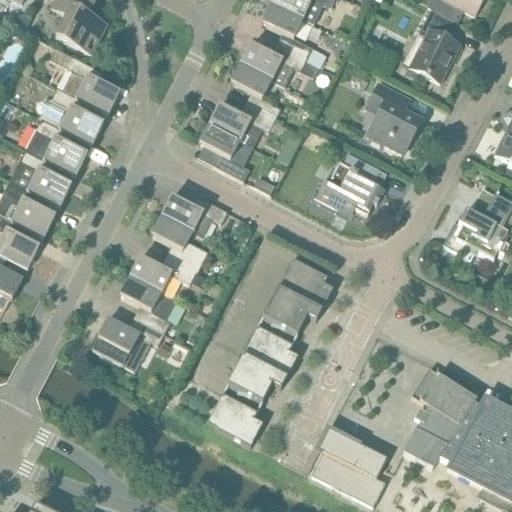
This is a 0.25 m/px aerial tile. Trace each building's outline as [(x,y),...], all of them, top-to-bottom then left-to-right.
[(9,0),(8,2),(21,9),(25,0),(9,0)] [(88,0),(56,0),(50,11),(66,20),(55,41),(90,59),(106,30),(87,20),(95,4),(88,0)] [(273,0),(270,9),(301,24),(313,29),(322,10),(331,13),(335,0),(304,0),(304,2),(300,0),(273,0)] [(425,11),(429,13),(456,27),(463,14),(474,20),(484,0),(442,0),(442,1),(440,0),(436,0),(430,1),(425,11)] [(292,43),(301,24),(270,9),(260,30),(261,30),(262,29),(292,43)] [(456,27),(429,13),(417,38),(424,41),(408,72),(439,88),(459,49),(448,43),(456,27)] [(16,20),(11,29),(18,33),(24,36),(24,37),(31,23),(22,18),(16,20)] [(297,45),(291,58),(305,65),(312,53),(297,45)] [(250,49),(239,69),(270,85),(283,92),(293,73),(299,77),(305,65),(291,58),(285,69),(250,50),(251,49),(250,49)] [(69,74),(59,94),(80,105),(106,119),(117,99),(118,100),(118,99),(91,84),(97,74),(55,52),(49,64),(69,74)] [(312,53),(305,65),(318,71),(320,72),(326,60),(312,53)] [(312,83),(318,71),(305,65),(299,77),(312,83)] [(260,104),(270,85),(239,69),(229,89),(230,89),(231,88),(260,104)] [(378,88),(365,113),(377,119),(366,140),(402,159),(419,125),(405,118),(411,105),(404,101),(378,88)] [(101,130),(102,131),(102,130),(75,115),(80,105),(59,94),(54,91),(48,103),(46,102),(44,105),(38,107),(41,116),(38,121),(41,123),(40,124),(65,136),(64,136),(90,150),(101,130)] [(306,106),(292,132),(304,138),(318,112),(306,106)] [(218,109),(208,129),(250,151),(251,152),(261,133),(268,137),(274,125),(265,121),(254,115),(248,126),(219,111),(219,110),(218,109)] [(271,109),(265,121),(274,125),(280,114),(271,109)] [(511,123),(511,124),(493,159),(508,167),(506,170),(511,173),(511,123)] [(85,161),(86,161),(86,160),(59,146),(64,136),(65,136),(40,124),(24,155),(49,167),(48,167),(74,181),(85,161)] [(208,129),(198,148),(218,159),(212,170),(234,182),(240,170),(241,171),(251,152),(250,151),(208,129)] [(290,136),(276,162),(287,168),(301,142),(290,136)] [(24,155),(8,185),(33,197),(32,198),(58,212),(69,192),(70,192),(70,191),(43,177),(48,167),(49,167),(24,155)] [(323,186),(315,201),(337,213),(338,210),(352,217),(354,213),(366,219),(368,215),(372,207),(375,209),(384,194),(372,188),(379,174),(347,157),(342,168),(338,166),(327,188),(323,186)] [(240,170),(234,182),(242,186),(249,174),(241,171),(240,170)] [(500,183),(508,187),(511,178),(511,173),(506,170),(500,183)] [(8,185),(0,200),(0,220),(10,226),(17,228),(16,229),(42,242),(52,223),(54,223),(54,222),(27,208),(32,198),(33,197),(8,185)] [(265,187),(261,196),(269,200),(273,192),(265,187)] [(453,227),(442,249),(462,260),(466,251),(492,265),(506,238),(511,241),(511,209),(501,203),(481,193),(469,217),(464,215),(457,229),(453,227)] [(160,221),(191,237),(202,242),(211,224),(220,229),(226,217),(201,204),(195,215),(171,203),(172,202),(171,201),(160,221)] [(0,220),(0,258),(8,263),(7,264),(26,273),(36,254),(38,254),(38,253),(11,239),(16,229),(17,228),(10,226),(0,220)] [(170,250),(164,262),(195,278),(196,278),(207,257),(186,246),(191,237),(160,221),(150,241),(151,241),(151,240),(170,250)] [(2,273),(7,264),(8,263),(0,258),(0,312),(4,314),(9,304),(11,305),(12,304),(11,303),(21,283),(2,273)] [(140,263),(140,262),(139,262),(129,282),(171,304),(180,286),(189,290),(195,278),(164,262),(158,273),(140,263)] [(280,393),(295,364),(296,361),(288,357),(306,321),(315,326),(332,294),(323,289),(326,283),(291,265),(206,429),(249,452),(261,429),(252,424),(271,389),(280,393)] [(144,314),(138,325),(163,338),(169,326),(164,324),(174,305),(171,304),(129,282),(118,302),(119,302),(120,301),(144,314)] [(97,345),(92,354),(121,370),(134,376),(149,346),(157,350),(163,338),(138,325),(132,336),(108,324),(109,323),(107,322),(96,344),(97,345)] [(511,511),(511,417),(483,403),(479,411),(473,407),(475,404),(428,374),(410,401),(426,412),(402,458),(432,474),(437,463),(449,469),(446,474),(482,493),(477,501),(499,511),(511,511)] [(322,456),(310,481),(370,511),(372,511),(385,488),(375,483),(385,463),(359,450),(359,451),(343,443),(328,435),(327,435),(317,454),(318,454),(319,455),(322,456)]
